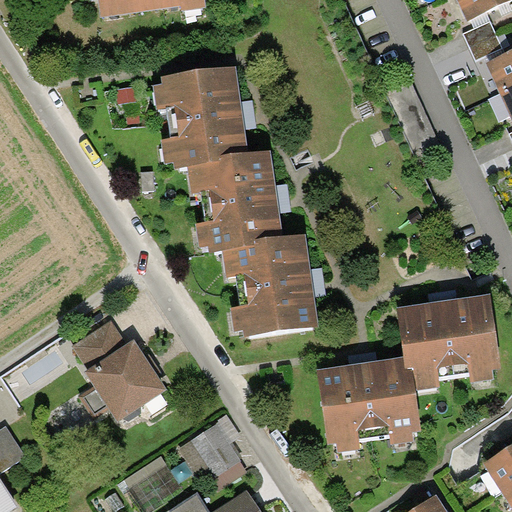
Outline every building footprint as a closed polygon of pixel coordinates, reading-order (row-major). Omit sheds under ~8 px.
[(88,0),(89,3),(98,2),(100,20),(181,10),(182,13),(206,10),(204,0),(88,0)] [(511,0),(457,0),(468,22),(499,8),(511,1),(511,0)] [(491,22),(464,34),(476,61),(503,49),(491,22)] [(511,53),(487,65),(500,95),(511,89),(511,53)] [(175,172),(186,170),(220,166),(219,160),(248,157),(242,118),(236,70),(161,80),(162,88),(153,89),(157,112),(175,109),(179,139),(161,141),(165,166),(174,165),(175,172)] [(511,89),(500,95),(511,120),(511,89)] [(271,154),(248,157),(219,160),(220,166),(186,170),(190,197),(210,194),(214,225),(195,228),(198,250),(209,248),(210,256),(222,255),(245,252),(244,246),(282,241),(277,201),(271,154)] [(305,238),(282,241),(244,246),(245,252),(222,255),(225,280),(244,278),(248,307),(230,310),(234,335),(243,334),(244,340),(318,330),(312,285),(305,238)] [(396,311),(404,360),(406,373),(412,372),(415,393),(441,389),(438,372),(468,367),(471,385),(495,382),(494,373),(501,372),(490,296),(442,304),(396,311)] [(128,346),(112,321),(74,346),(72,347),(89,372),(128,346)] [(151,367),(134,342),(128,346),(89,372),(72,347),(74,346),(66,334),(0,377),(18,403),(76,365),(83,375),(85,374),(118,424),(167,392),(151,367)] [(364,366),(317,372),(328,448),(337,447),(339,455),(360,452),(357,434),(388,429),(390,449),(413,446),(411,435),(421,434),(415,393),(412,372),(406,373),(404,360),(364,366)] [(247,473),(216,425),(179,449),(187,461),(195,473),(204,488),(212,482),(218,491),(247,473)] [(6,428),(0,431),(0,474),(25,458),(6,428)] [(511,447),(483,465),(501,494),(511,486),(511,447)] [(170,472),(160,457),(125,481),(145,511),(168,511),(188,499),(178,484),(170,472)] [(195,473),(187,461),(170,472),(178,484),(195,473)] [(0,511),(13,511),(18,509),(0,481),(0,511)] [(511,486),(501,494),(511,509),(511,486)] [(261,511),(247,491),(215,511),(209,511),(197,493),(188,499),(168,511),(261,511)] [(446,511),(436,496),(412,511),(446,511)]
